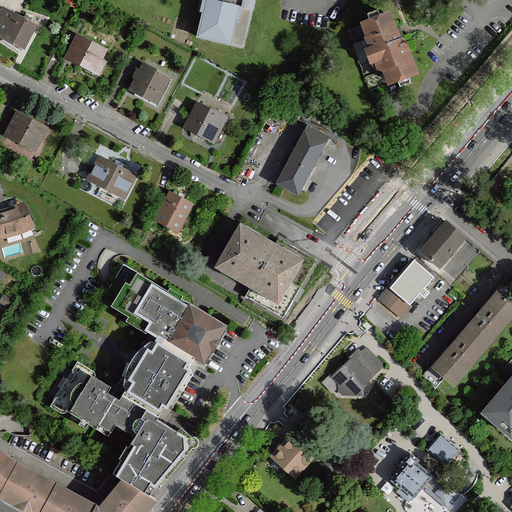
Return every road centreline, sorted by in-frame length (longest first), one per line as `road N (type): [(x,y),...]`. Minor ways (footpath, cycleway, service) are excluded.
road 1 (residential): [(244,200),(0,70)]
road 2 (primary): [(198,478),(364,274)]
